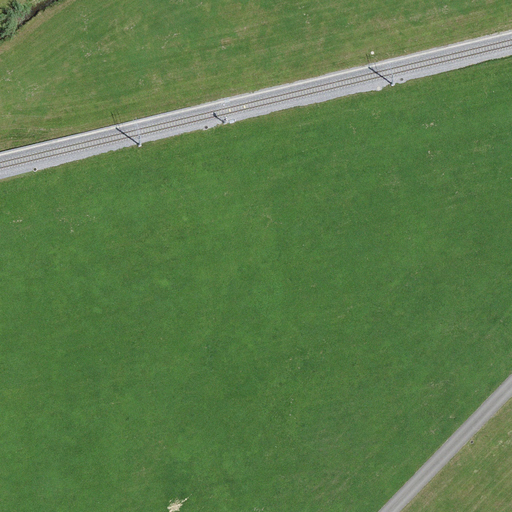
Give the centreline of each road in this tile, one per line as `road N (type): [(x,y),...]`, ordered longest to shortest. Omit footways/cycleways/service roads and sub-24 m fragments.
road 1 (unknown): [(340,0),(134,511)]
road 2 (unclassified): [(511,384),(388,511)]
